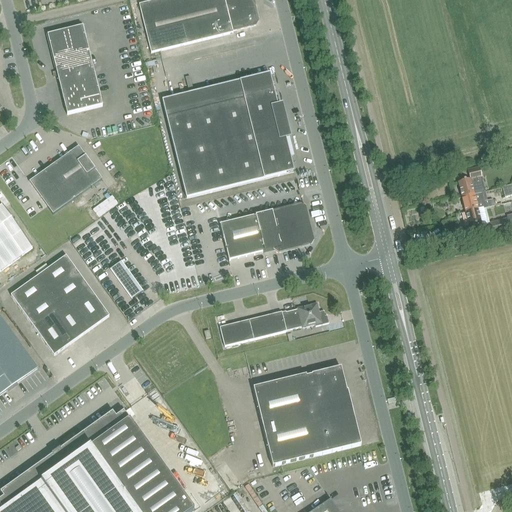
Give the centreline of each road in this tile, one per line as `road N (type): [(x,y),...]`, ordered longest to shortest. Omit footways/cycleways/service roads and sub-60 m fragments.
road 1 (unclassified): [(0,432),(176,308),(346,266)]
road 2 (unclassified): [(346,266),(280,0)]
road 3 (unclassified): [(407,511),(346,266)]
road 4 (secondary): [(450,511),(406,333)]
road 5 (unclassified): [(0,147),(35,121),(6,0)]
road 6 (secondary): [(355,126),(382,258)]
road 7 (secondary): [(391,255),(355,126)]
road 8 (secondary): [(355,126),(323,0)]
